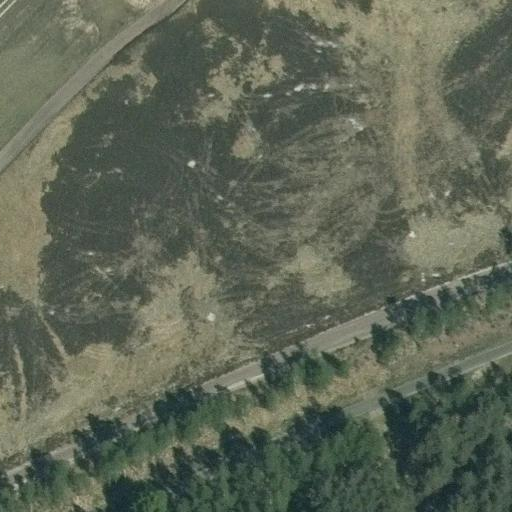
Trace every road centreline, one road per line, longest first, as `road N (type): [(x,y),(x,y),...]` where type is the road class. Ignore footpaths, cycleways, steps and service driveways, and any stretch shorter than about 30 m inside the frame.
road 1 (track): [(0,486),(184,402),(511,271)]
road 2 (unclassified): [(128,511),(511,347)]
road 3 (track): [(0,165),(87,74),(185,0)]
